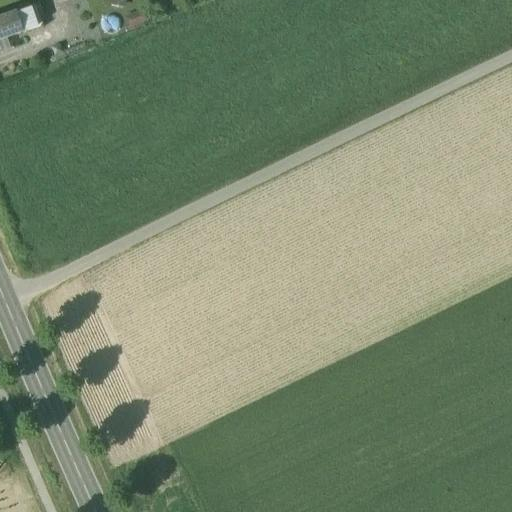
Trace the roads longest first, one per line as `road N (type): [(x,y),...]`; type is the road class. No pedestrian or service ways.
road 1 (track): [(2,300),(511,54)]
road 2 (primary): [(94,511),(0,293)]
